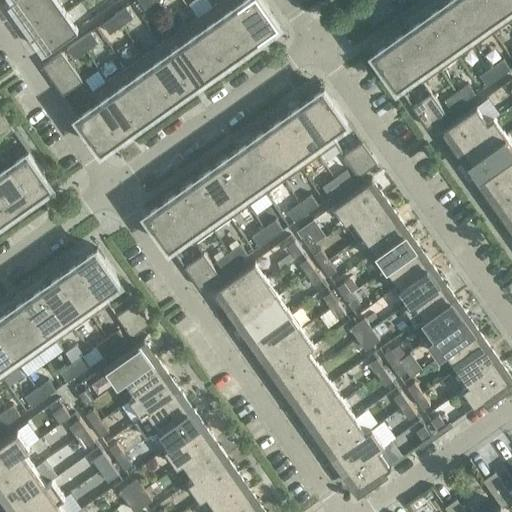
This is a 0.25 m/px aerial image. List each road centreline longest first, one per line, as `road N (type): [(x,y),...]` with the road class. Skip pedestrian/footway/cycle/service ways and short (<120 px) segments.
road 1 (residential): [(337,511),(109,190)]
road 2 (residential): [(511,324),(315,45)]
road 3 (residential): [(109,190),(315,45)]
road 4 (residential): [(109,190),(0,32)]
road 5 (residential): [(367,511),(511,410)]
road 6 (residential): [(0,267),(109,190)]
